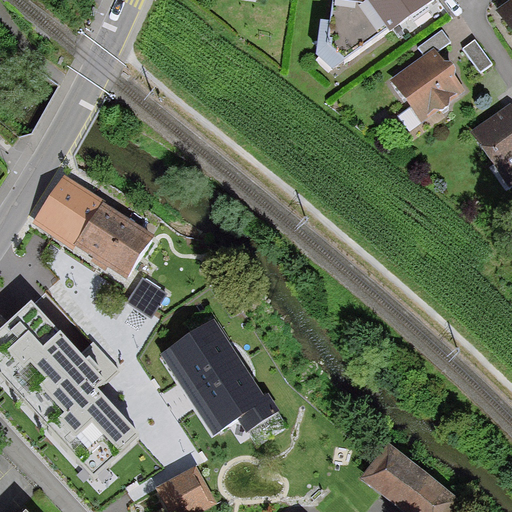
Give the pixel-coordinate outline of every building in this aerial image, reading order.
[(322,0),(316,61),(327,78),(444,1),(443,0),(322,0)] [(511,0),(509,0),(490,13),(511,45),(511,0)] [(479,41),(466,50),(484,75),(496,66),(479,41)] [(453,43),(398,79),(426,122),(481,86),(453,43)] [(64,176),(33,222),(71,248),(75,243),(127,278),(154,238),(64,176)] [(167,293),(143,279),(128,302),(152,317),(167,293)] [(45,290),(0,330),(0,370),(94,475),(139,434),(97,388),(117,370),(45,290)] [(215,319),(161,353),(211,434),(236,418),(245,432),(280,410),(268,390),(262,393),(215,319)] [(388,443),(361,477),(405,511),(455,511),(463,502),(388,443)] [(197,466),(157,488),(169,511),(202,511),(217,504),(197,466)]
